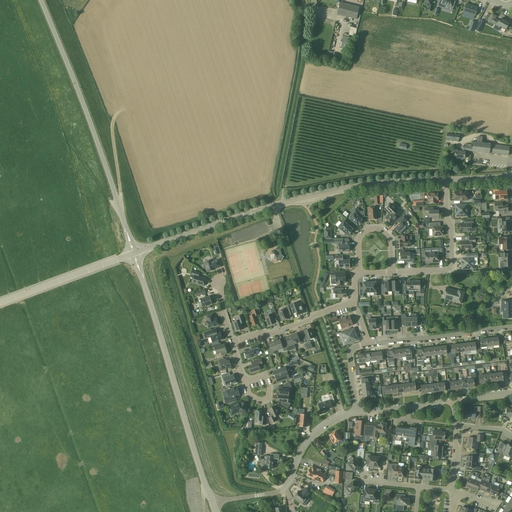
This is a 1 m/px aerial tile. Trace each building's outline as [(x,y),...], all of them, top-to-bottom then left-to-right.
[(444,0),(438,0),(437,6),(448,9),(449,7),(452,8),(454,0),(445,0),(446,0),(444,0)] [(359,6),(340,2),(337,13),(357,18),(359,6)] [(476,8),(466,3),(462,10),(472,16),(476,8)] [(491,15),(484,12),(481,17),(500,28),(500,26),(506,30),(509,24),(500,19),(499,21),(495,19),(496,16),(492,14),(491,15)] [(484,22),(480,20),(475,30),(479,32),(484,22)] [(459,137),(460,132),(450,131),(450,134),(447,133),(446,139),(459,141),(459,137)] [(472,147),(472,151),(472,152),(490,154),(508,156),(510,147),(491,144),(473,142),(472,147)] [(472,151),(472,147),(471,147),(471,145),(465,144),(465,147),(462,146),(462,150),(456,149),(456,151),(455,151),(454,158),(464,159),(465,154),(465,152),(465,151),(472,151)] [(499,191),(499,188),(493,188),(493,192),(495,192),(495,200),(507,199),(507,191),(499,191)] [(455,201),(467,200),(467,191),(455,192),(455,201)] [(437,203),(437,200),(438,200),(438,193),(428,193),(428,201),(429,201),(429,204),(437,203)] [(399,209),(393,203),(391,204),(385,210),(389,214),(385,218),(391,224),(399,215),(396,212),(399,209)] [(501,206),(501,203),(495,204),(495,209),(498,209),(499,213),(508,211),(507,205),(501,206)] [(456,217),(468,216),(467,204),(455,205),(456,217)] [(359,225),(361,222),(360,221),(362,220),(357,216),(360,212),(356,208),(350,215),(351,216),(349,219),(357,225),(358,224),(359,225)] [(374,220),(374,219),(377,219),(376,213),(377,213),(377,208),(368,209),(369,220),(371,220),(371,221),(372,221),(374,221),(374,220)] [(432,211),(432,208),(425,208),(425,214),(429,214),(429,218),(439,217),(438,211),(432,211)] [(405,231),(406,229),(406,227),(403,225),(407,221),(403,217),(398,222),(400,224),(395,230),(399,234),(403,231),(405,231)] [(504,222),(504,219),(498,219),(499,222),(502,222),(502,232),(509,232),(509,222),(504,222)] [(460,232),(472,232),(472,224),(473,224),(473,220),(467,220),(467,223),(460,224),(460,232)] [(350,234),(352,232),(351,231),(353,229),(343,221),(338,228),(339,228),(338,230),(343,235),(345,233),(347,236),(349,233),(350,234)] [(439,227),(438,226),(438,223),(429,223),(430,230),(433,229),(433,236),(435,237),(437,237),(439,236),(443,236),(443,227),(439,227)] [(400,247),(410,247),(410,242),(412,242),(412,237),(406,237),(406,240),(400,240),(400,247)] [(461,251),(468,251),(468,250),(472,250),(472,244),(475,244),(475,237),(469,237),(469,241),(461,241),(461,251)] [(509,241),(509,238),(510,238),(510,237),(499,238),(499,244),(503,244),(503,250),(510,250),(510,241),(509,241)] [(343,243),(343,240),(334,240),(334,244),(339,244),(339,252),(349,252),(349,243),(343,243)] [(281,262),(284,257),(282,256),(280,250),(276,248),(275,251),(271,251),(270,254),(271,258),(274,260),(276,259),(277,261),(279,261),(281,262)] [(438,248),(431,249),(432,253),(432,263),(438,263),(438,258),(439,256),(439,255),(442,255),(442,248),(438,248)] [(432,253),(431,249),(426,249),(421,249),(421,256),(424,256),(424,257),(425,258),(426,263),(432,263),(432,253)] [(404,253),(404,252),(400,252),(400,260),(407,259),(407,262),(414,262),(414,259),(410,259),(410,253),(404,253)] [(508,257),(508,253),(501,253),(501,258),(503,258),(503,262),(500,262),(500,270),(504,270),(504,267),(511,267),(511,262),(510,257),(508,257)] [(462,269),(474,269),(473,258),(478,258),(477,254),(467,254),(467,258),(461,258),(462,269)] [(343,260),(343,256),(336,257),(336,261),(339,261),(339,269),(350,268),(350,260),(343,260)] [(221,267),(219,260),(212,262),(212,260),(204,263),(207,272),(215,270),(214,269),(221,267)] [(203,287),(205,279),(198,277),(199,273),(192,271),(191,275),(194,276),(192,283),(203,287)] [(345,273),(331,273),(331,278),(336,278),(336,284),(343,284),(343,283),(345,283),(345,273)] [(420,280),(413,281),(414,291),(420,291),(420,293),(424,293),(424,289),(425,289),(425,285),(422,285),(422,284),(422,285),(420,284),(420,280)] [(391,282),(392,292),(396,291),(396,294),(402,294),(402,284),(398,284),(398,281),(391,282)] [(408,291),(414,291),(413,281),(407,281),(407,288),(403,288),(404,294),(408,294),(408,291)] [(366,293),(370,293),(369,282),(363,283),(363,290),(360,290),(360,296),(366,296),(366,293)] [(369,282),(370,293),(374,293),(374,296),(380,295),(380,289),(376,289),(376,282),(369,282)] [(388,292),(392,292),(391,282),(385,282),(385,285),(382,285),(382,295),(388,295),(388,292)] [(339,291),(339,288),(333,288),(333,294),(336,294),(336,298),(346,298),(346,291),(339,291)] [(456,290),(446,288),(443,299),(454,302),(461,304),(464,292),(456,289),(456,290)] [(202,307),(212,304),(210,296),(200,299),(201,302),(198,303),(200,308),(202,307)] [(511,300),(501,301),(501,312),(502,312),(502,314),(503,314),(503,318),(506,318),(506,319),(511,319),(511,318),(511,300)] [(298,303),(296,302),(290,305),(293,314),(297,313),(298,315),(304,313),(301,302),(298,303)] [(282,321),(289,318),(288,315),(291,314),(288,306),(285,307),(285,309),(278,312),(282,321)] [(268,326),(275,323),(273,317),(276,315),(274,308),(270,309),(272,314),(265,317),(268,326)] [(252,326),(259,324),(256,316),(260,315),(257,309),(251,311),(253,315),(248,317),(252,326)] [(411,327),(411,318),(406,318),(406,315),(405,314),(401,314),(401,317),(401,323),(406,323),(406,327),(411,327)] [(214,319),(212,315),(206,316),(207,321),(209,328),(218,325),(216,319),(214,319)] [(236,332),(243,329),(241,323),(245,322),(243,315),(236,317),(237,320),(237,321),(233,323),(236,332)] [(342,329),(353,325),(350,316),(339,320),(342,329)] [(391,321),(391,330),(397,329),(397,323),(400,323),(400,317),(396,317),(397,320),(391,321)] [(411,318),(411,327),(417,326),(417,322),(422,322),(422,317),(416,317),(411,318)] [(391,330),(391,321),(386,321),(385,318),(382,318),(383,324),(386,324),(386,330),(391,330)] [(372,320),(372,319),(368,319),(368,323),(369,322),(369,330),(376,329),(376,326),(381,326),(380,320),(375,320),(375,319),(372,320)] [(311,329),(304,331),(306,337),(303,338),(307,350),(312,348),(309,339),(314,338),(311,329)] [(351,333),(350,330),(340,333),(342,337),(341,337),(343,341),(344,345),(358,340),(356,335),(357,335),(355,331),(351,333)] [(212,334),(211,331),(204,333),(206,338),(211,337),(212,343),(223,339),(220,331),(212,334)] [(291,336),(294,345),(300,343),(301,344),(303,343),(301,338),(299,339),(297,334),(291,336)] [(289,347),(294,345),(291,336),(285,338),(287,343),(284,344),(286,349),(289,348),(289,347)] [(481,348),(487,347),(486,339),(480,340),(481,346),(478,346),(479,352),(482,352),(481,348)] [(286,349),(284,344),(282,345),(280,340),(274,342),(277,350),(283,349),(284,350),(286,349)] [(274,352),(277,350),(274,342),(268,344),(270,349),(267,350),(270,356),(274,354),(275,353),(274,352)] [(479,352),(478,346),(476,346),(475,342),(469,343),(470,351),(476,350),(476,353),(479,352)] [(220,346),(219,343),(212,345),(214,351),(216,350),(217,354),(221,353),(222,355),(227,354),(224,345),(220,346)] [(246,359),(256,356),(255,351),(260,349),(258,345),(251,347),(252,350),(244,353),(246,359)] [(455,353),(458,352),(457,345),(451,345),(451,349),(449,349),(450,358),(455,357),(455,353)] [(450,358),(449,349),(446,350),(446,346),(440,347),(441,355),(447,354),(447,358),(450,358)] [(225,362),(224,359),(217,361),(218,364),(220,364),(222,371),(226,370),(226,368),(231,367),(229,361),(225,362)] [(251,373),(260,370),(259,366),(263,365),(261,359),(254,361),(255,364),(249,366),(251,373)] [(290,367),(289,366),(285,367),(274,371),(274,374),(275,377),(287,373),(292,371),(290,367)] [(366,375),(366,374),(366,370),(359,371),(359,366),(355,366),(355,371),(356,376),(360,375),(366,375)] [(229,377),(228,373),(221,375),(223,382),(224,383),(225,383),(226,386),(236,383),(233,375),(229,377)] [(287,373),(275,377),(276,381),(277,381),(278,383),(289,379),(287,373)] [(468,380),(469,388),(475,387),(474,379),(476,379),(475,373),(470,373),(471,379),(468,380)] [(361,385),(369,384),(369,379),(373,378),(373,375),(364,376),(365,379),(361,379),(361,385)] [(279,395),(289,396),(289,390),(292,389),(290,383),(283,385),(283,389),(279,389),(279,390),(279,391),(278,391),(279,394),(279,395)] [(383,395),(392,394),(391,386),(385,386),(382,387),(383,395)] [(226,404),(237,401),(235,397),(240,396),(237,387),(227,391),(229,397),(224,398),(226,404)] [(370,390),(362,391),(363,397),(367,397),(367,400),(376,399),(375,395),(374,396),(373,390),(370,391),(370,390)] [(321,412),(333,408),(331,403),(335,402),(332,394),(328,396),(330,400),(318,404),(321,412)] [(288,402),(289,396),(279,395),(279,396),(278,396),(279,396),(277,399),(278,399),(278,400),(278,402),(282,402),(281,406),(288,409),(291,404),(288,402)] [(246,405),(242,403),(241,404),(239,403),(229,409),(231,413),(229,414),(231,417),(235,415),(234,413),(237,412),(237,411),(239,410),(243,412),(242,414),(245,416),(249,409),(245,407),(246,405)] [(271,424),(277,421),(275,417),(279,415),(275,406),(268,409),(272,417),(268,418),(271,424)] [(480,414),(481,407),(473,406),(473,411),(466,411),(465,417),(475,418),(475,413),(480,414)] [(266,425),(266,417),(263,417),(263,411),(256,411),(255,421),(260,422),(260,425),(266,425)] [(308,415),(301,414),(301,415),(299,427),(306,427),(308,415)] [(365,442),(367,423),(367,421),(356,421),(355,436),(354,441),(365,442)] [(365,442),(376,444),(377,435),(385,436),(385,433),(386,424),(380,423),(380,424),(367,423),(365,442)] [(416,428),(397,425),(395,435),(390,434),(390,439),(419,443),(420,438),(415,437),(416,428)] [(430,429),(429,433),(430,434),(433,434),(433,437),(430,436),(429,442),(430,442),(436,443),(437,440),(444,440),(445,433),(438,432),(438,431),(434,430),(434,429),(430,428),(430,429)] [(335,447),(339,444),(338,442),(342,440),(337,431),(329,435),(334,444),(335,447)] [(483,442),(483,435),(477,435),(477,438),(468,438),(467,448),(476,449),(477,442),(483,442)] [(429,442),(428,445),(431,446),(431,451),(443,452),(444,446),(436,445),(436,443),(430,442),(429,442)] [(508,445),(502,442),(498,452),(504,455),(503,455),(511,458),(511,454),(511,445),(508,444),(508,445)] [(261,455),(262,443),(254,443),(253,452),(255,453),(255,455),(261,455)] [(443,458),(443,452),(431,451),(431,456),(426,455),(426,456),(420,455),(419,458),(432,459),(433,456),(434,456),(434,457),(443,458)] [(332,461),(337,456),(332,452),(327,457),(332,461)] [(466,456),(466,461),(475,462),(477,462),(479,463),(480,457),(483,457),(484,454),(477,453),(476,457),(475,457),(466,456)] [(266,468),(272,468),(273,459),(279,459),(279,454),(270,454),(270,456),(266,456),(265,460),(263,460),(262,465),(267,466),(266,468)] [(373,468),(374,457),(370,457),(371,454),(365,454),(364,460),(367,460),(367,467),(369,467),(369,468),(373,468)] [(373,468),(377,469),(377,467),(379,468),(380,461),(383,461),(383,455),(378,455),(378,457),(374,457),(373,468)] [(354,472),(360,467),(354,459),(351,456),(347,459),(350,462),(348,464),(354,472)] [(475,462),(466,461),(465,467),(467,467),(473,468),(472,470),(480,471),(480,467),(477,467),(477,463),(477,462),(475,462)] [(397,477),(398,467),(398,464),(392,464),(389,463),(388,470),(392,470),(391,477),(397,477)] [(398,467),(397,477),(403,478),(403,471),(406,471),(407,465),(404,465),(404,467),(398,467)] [(315,471),(316,469),(312,467),(311,470),(309,470),(307,476),(308,476),(308,477),(308,478),(310,479),(311,478),(312,478),(312,479),(316,480),(322,483),(325,474),(315,471)] [(425,478),(426,469),(416,468),(415,478),(421,479),(422,478),(425,478)] [(426,469),(425,478),(429,479),(429,480),(436,480),(436,476),(436,474),(437,470),(426,469)] [(474,482),(474,480),(471,479),(472,476),(470,475),(468,478),(469,478),(465,486),(471,489),(472,486),(473,484),(473,483),(474,482)] [(476,477),(474,480),(474,482),(473,483),(473,484),(472,486),(471,489),(477,491),(478,489),(481,483),(477,481),(478,478),(476,477)] [(481,483),(478,489),(484,491),(488,483),(489,480),(487,479),(485,482),(482,480),(481,483)] [(350,494),(358,487),(353,481),(346,488),(350,494)] [(489,494),(490,494),(494,485),(495,481),(493,481),(491,484),(488,483),(484,491),(490,494),(489,494)] [(494,485),(490,494),(496,497),(500,488),(502,488),(503,485),(499,484),(498,487),(494,485)] [(335,492),(326,486),(322,492),(331,498),(335,492)] [(294,498),(301,504),(306,497),(310,492),(305,488),(303,491),(304,493),(303,495),(298,491),(293,497),(294,498)] [(370,500),(371,489),(367,488),(367,489),(365,489),(364,496),(361,495),(361,501),(360,504),(364,504),(364,502),(366,502),(370,502),(370,501),(370,500)] [(375,489),(371,489),(370,500),(373,500),(373,503),(379,503),(379,497),(376,497),(377,490),(375,490),(375,489)] [(408,506),(409,499),(404,498),(405,495),(396,494),(396,500),(399,501),(398,505),(408,506)]
